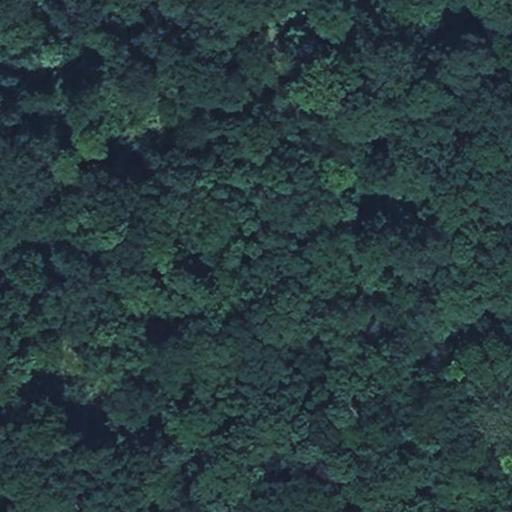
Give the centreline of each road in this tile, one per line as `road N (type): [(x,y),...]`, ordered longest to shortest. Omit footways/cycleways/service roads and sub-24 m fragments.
road 1 (track): [(511,464),(468,365),(356,41),(349,0)]
road 2 (track): [(0,372),(79,511)]
